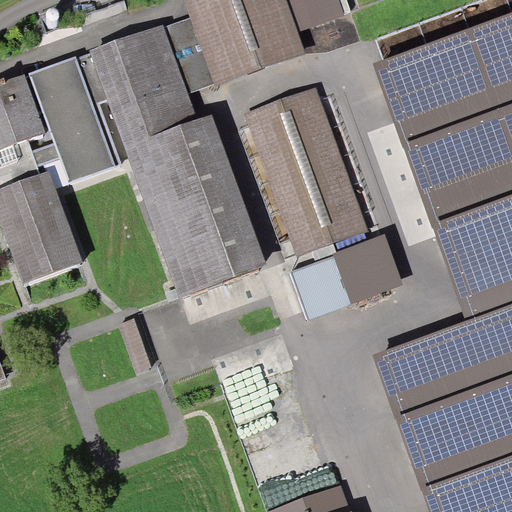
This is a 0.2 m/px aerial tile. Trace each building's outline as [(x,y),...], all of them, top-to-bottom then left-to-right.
[(189,0),(196,18),(92,55),(109,102),(179,300),(266,269),(213,118),(201,122),(192,97),(306,57),(298,34),(346,17),(339,0),(189,0)] [(511,511),(511,17),(374,68),(464,326),(370,360),(427,511),(511,511)] [(30,76),(51,134),(70,187),(117,168),(96,109),(109,102),(92,55),(30,76)] [(0,153),(51,134),(30,76),(0,87),(0,153)] [(316,87),(245,112),(297,261),(369,235),(316,87)] [(0,230),(21,288),(83,265),(57,192),(70,187),(51,134),(0,153),(0,230)] [(384,239),(290,273),(309,323),(403,288),(384,239)] [(132,323),(119,328),(137,374),(150,369),(132,323)] [(350,511),(342,486),(268,511),(350,511)]
